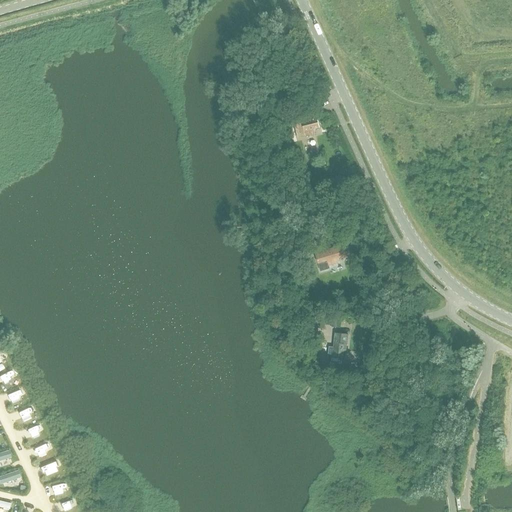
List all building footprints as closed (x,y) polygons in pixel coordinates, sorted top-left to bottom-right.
[(301,122),(294,124),(297,138),(299,138),(315,134),(314,130),(319,129),(317,119),(301,122)] [(329,179),(323,181),(326,190),(332,188),(329,179)] [(329,268),(328,266),(337,263),(336,261),(349,257),(345,245),(324,252),(323,248),(313,251),(316,262),(319,271),(329,268)] [(320,313),(319,328),(324,329),(325,318),(331,319),(330,326),(336,327),(337,319),(341,320),(341,315),(320,313)] [(329,346),(328,362),(341,363),(342,358),(345,358),(346,344),(347,344),(348,335),(334,333),(333,347),(329,346)]
